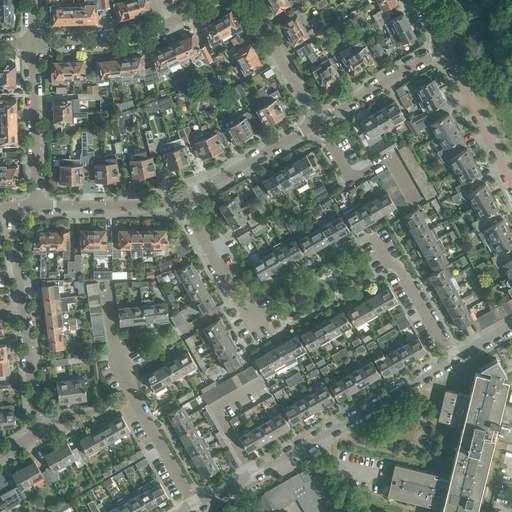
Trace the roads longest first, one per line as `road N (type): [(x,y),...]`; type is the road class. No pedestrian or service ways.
road 1 (residential): [(0,454),(33,434),(36,420),(14,205)]
road 2 (residential): [(202,506),(133,396),(107,283)]
road 3 (residential): [(33,45),(139,38),(216,0)]
road 4 (residential): [(302,449),(452,359)]
road 5 (residential): [(37,206),(33,45)]
road 6 (residential): [(264,319),(251,326),(181,198)]
road 7 (residential): [(181,198),(319,122)]
road 8 (residential): [(511,183),(440,46)]
road 9 (residential): [(452,359),(372,233)]
road 10 (residential): [(319,122),(242,0)]
road 11 (residential): [(37,206),(181,198)]
road 12 (residential): [(319,122),(440,46)]
